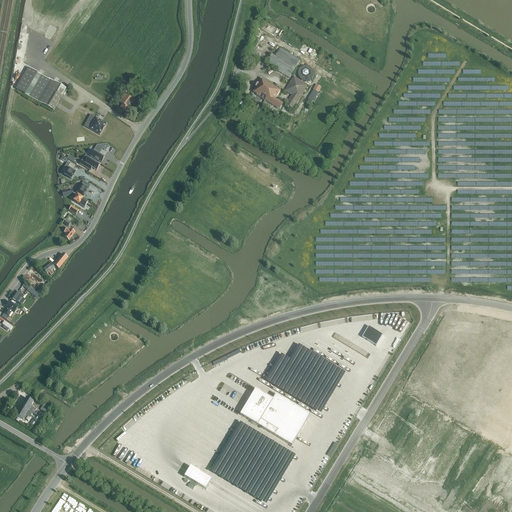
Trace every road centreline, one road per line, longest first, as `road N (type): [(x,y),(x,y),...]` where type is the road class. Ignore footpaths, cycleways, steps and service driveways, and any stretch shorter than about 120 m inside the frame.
road 1 (unclassified): [(430,298),(338,303),(223,340),(144,387),(68,463)]
road 2 (tertiary): [(0,304),(30,264),(76,244),(91,227),(184,66),(188,0)]
road 3 (unclassified): [(0,381),(115,261),(183,141)]
road 4 (unclassified): [(430,298),(426,321),(310,511)]
road 5 (track): [(448,188),(434,182),(432,119),(465,62)]
